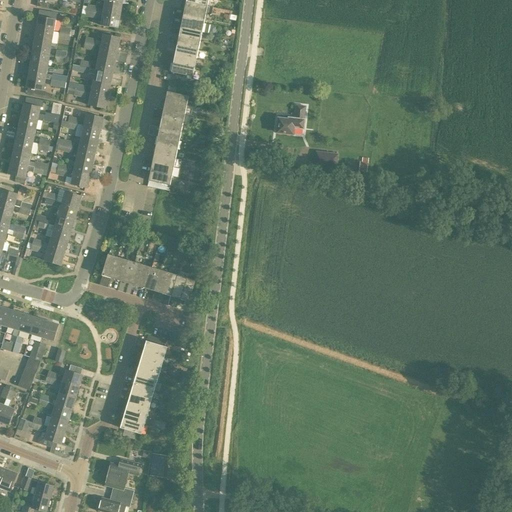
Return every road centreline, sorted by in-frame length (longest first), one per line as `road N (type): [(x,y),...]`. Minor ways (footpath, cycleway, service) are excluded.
road 1 (secondary): [(198,511),(202,384),(249,0)]
road 2 (residential): [(109,184),(131,189),(168,10)]
road 3 (residential): [(78,474),(92,431),(106,423),(140,301)]
road 4 (residential): [(109,184),(146,7)]
